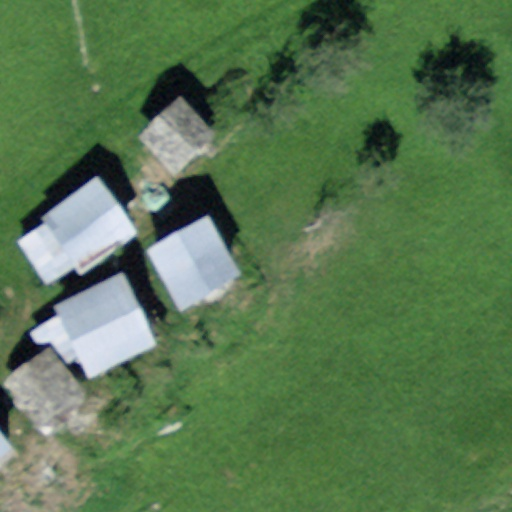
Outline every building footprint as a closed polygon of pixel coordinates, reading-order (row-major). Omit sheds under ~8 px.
[(181,100),(140,137),(174,175),(214,137),(181,100)] [(135,235),(95,178),(40,216),(45,222),(20,240),(51,285),(74,269),(78,275),(135,235)] [(208,220),(149,252),(179,308),(238,276),(208,220)] [(86,379),(156,348),(124,274),(54,305),(86,379)] [(40,347),(0,383),(43,431),(83,395),(40,347)] [(0,433),(0,460),(13,450),(0,433)]
